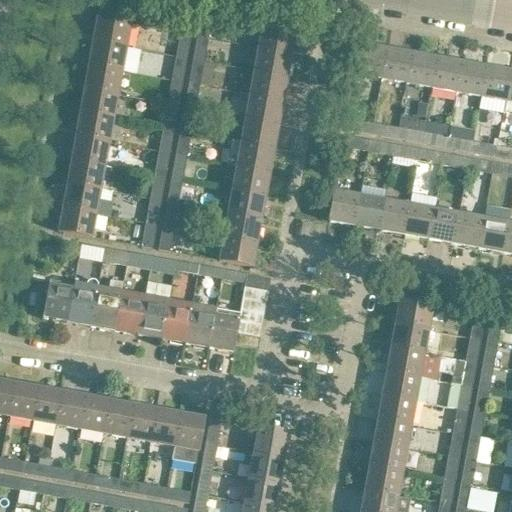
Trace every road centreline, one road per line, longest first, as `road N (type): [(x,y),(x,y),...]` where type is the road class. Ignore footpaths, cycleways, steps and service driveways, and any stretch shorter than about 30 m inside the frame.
road 1 (residential): [(268,405),(0,353)]
road 2 (unknown): [(295,256),(357,0)]
road 3 (unclassified): [(372,271),(295,256),(268,405)]
road 4 (unclassified): [(268,405),(337,418),(349,407),(372,271)]
road 5 (unknown): [(511,290),(396,271),(370,284)]
